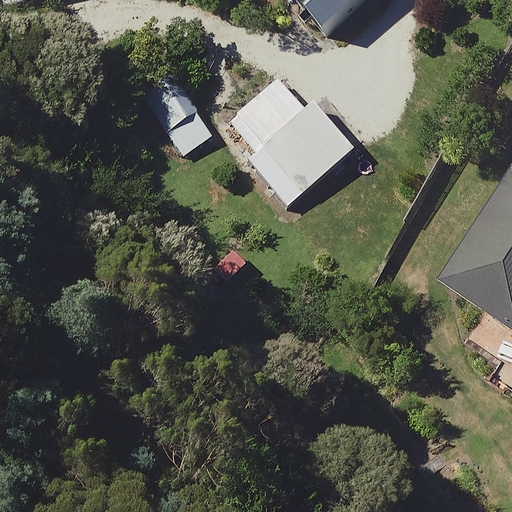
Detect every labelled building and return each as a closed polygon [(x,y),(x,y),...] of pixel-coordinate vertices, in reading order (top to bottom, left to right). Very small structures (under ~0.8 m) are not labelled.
[(2,0),(4,8),(45,0),(2,0)] [(297,0),(329,35),(368,0),(297,0)] [(394,78),(423,99),(440,75),(411,54),(394,78)] [(351,155),(283,77),(227,125),(254,156),(246,163),(287,211),(351,155)] [(212,141),(176,79),(144,97),(179,159),(212,141)] [(511,188),(444,289),(511,334),(511,188)] [(268,247),(229,207),(190,246),(229,285),(268,247)]
